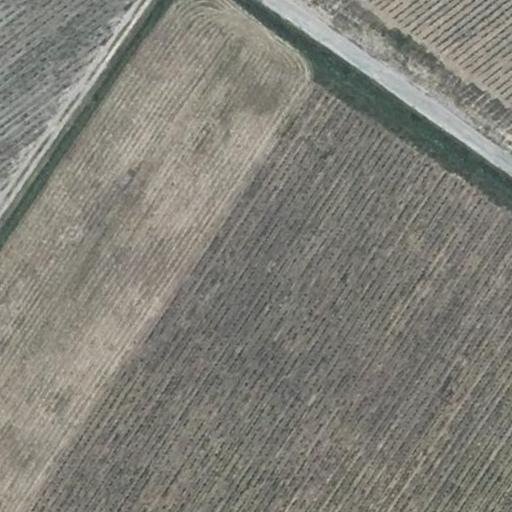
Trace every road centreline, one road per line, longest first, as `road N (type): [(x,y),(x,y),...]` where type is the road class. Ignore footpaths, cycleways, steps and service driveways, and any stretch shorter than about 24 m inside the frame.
road 1 (track): [(511,163),(279,0)]
road 2 (track): [(0,217),(149,0)]
